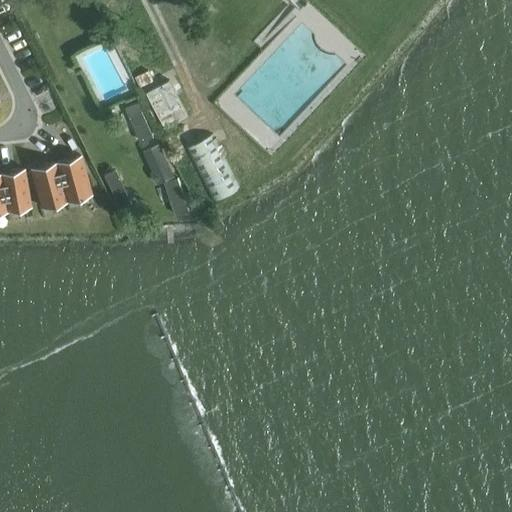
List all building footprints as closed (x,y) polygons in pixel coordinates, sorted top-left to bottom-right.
[(154,89),(148,92),(167,126),(189,114),(171,80),(154,89)] [(139,102),(126,108),(142,142),(154,136),(139,102)] [(214,134),(187,148),(213,202),(240,188),(214,134)] [(160,142),(143,150),(152,171),(151,171),(157,184),(175,176),(160,142)] [(81,154),(56,161),(67,200),(92,194),(81,154)] [(56,161),(32,168),(42,207),(67,200),(56,161)] [(24,168),(1,172),(8,210),(31,206),(24,168)] [(115,169),(104,175),(121,210),(133,205),(115,169)] [(178,177),(165,182),(177,216),(190,211),(178,177)]
